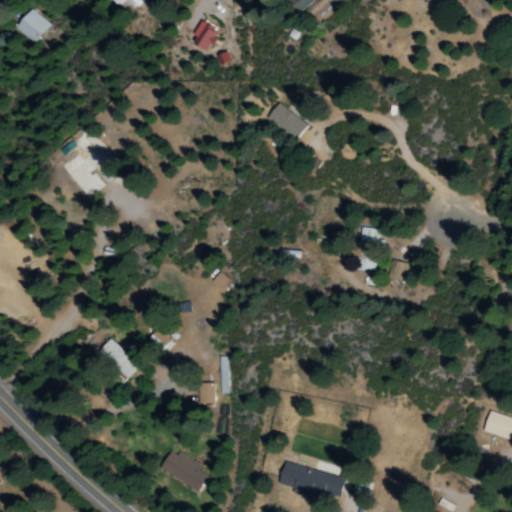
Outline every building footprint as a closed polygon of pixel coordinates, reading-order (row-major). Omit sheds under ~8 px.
[(109,0),(117,8),(124,1),(133,11),(143,0),(109,0)] [(287,0),(299,13),(313,0),(287,0)] [(14,27),(32,44),(48,26),(30,10),(14,27)] [(217,32),(199,23),(189,44),(206,53),(217,32)] [(297,138),(305,122),(273,105),(265,121),(297,138)] [(357,245),(374,247),(377,231),(360,228),(357,245)] [(355,254),(354,270),(372,271),(373,255),(355,254)] [(229,280),(219,272),(211,281),(221,290),(229,280)] [(170,345),(158,328),(147,336),(159,353),(170,345)] [(137,366),(107,338),(95,352),(125,379),(137,366)] [(218,394),(228,394),(228,357),(218,357),(218,394)] [(212,403),(212,383),(196,383),(197,404),(212,403)] [(511,427),(511,418),(487,411),(481,432),(508,440),(511,427)] [(158,468),(196,493),(208,474),(169,450),(158,468)] [(343,477),(282,464),(277,485),(293,488),(291,495),(299,497),(301,489),(338,498),(343,477)]
